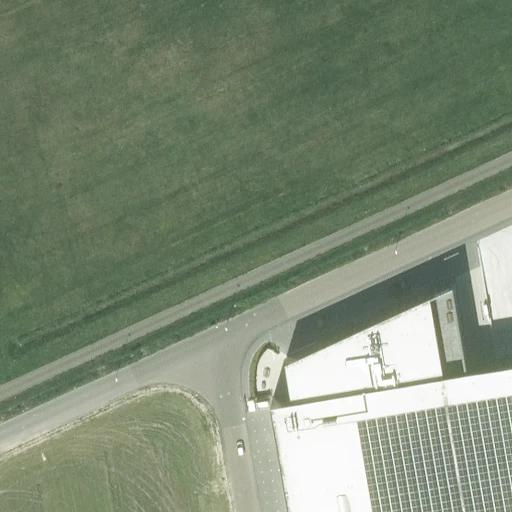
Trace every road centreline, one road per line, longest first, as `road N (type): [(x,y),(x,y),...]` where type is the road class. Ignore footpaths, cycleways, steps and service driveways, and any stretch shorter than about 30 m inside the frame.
road 1 (unclassified): [(511,208),(212,345)]
road 2 (unclassified): [(212,345),(0,442)]
road 3 (unclassified): [(241,511),(212,345)]
